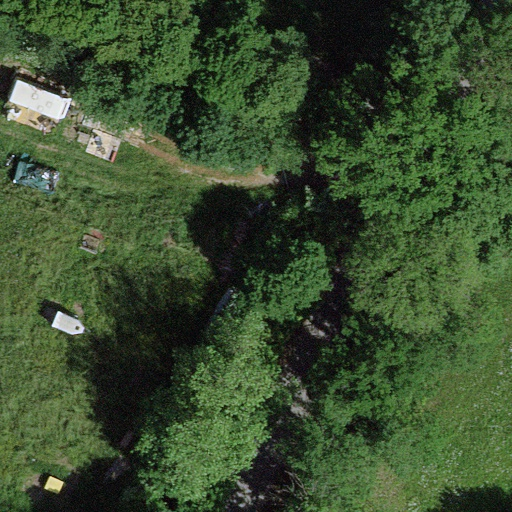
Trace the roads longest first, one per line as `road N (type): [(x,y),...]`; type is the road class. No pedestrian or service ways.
road 1 (unclassified): [(244,511),(509,0)]
road 2 (track): [(344,150),(47,0)]
